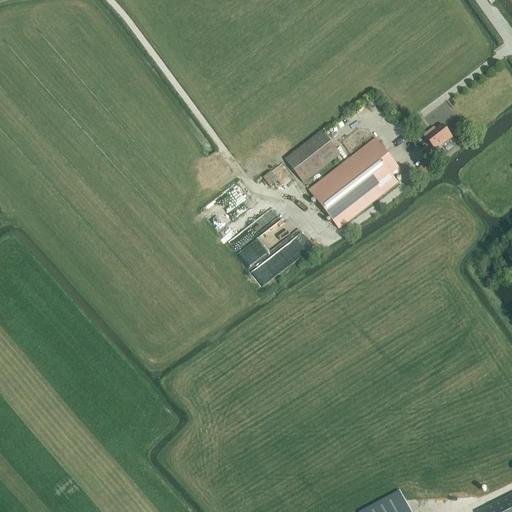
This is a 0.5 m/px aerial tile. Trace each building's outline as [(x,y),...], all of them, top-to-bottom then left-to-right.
[(452,137),(443,125),(432,133),(431,131),(424,137),(435,151),(452,137)] [(341,155),(322,131),(285,160),(304,184),(341,155)] [(376,139),(309,191),(339,229),(398,183),(395,179),(402,174),(376,139)] [(424,177),(433,170),(427,162),(419,169),(424,177)] [(264,177),(272,187),(280,180),(272,171),(264,177)] [(244,245),(262,228),(255,220),(237,237),(244,245)] [(228,232),(230,237),(241,232),(238,227),(228,232)] [(264,262),(252,273),(263,286),(275,276),(264,262)] [(364,511),(410,511),(400,493),(364,511)] [(511,511),(511,494),(478,511),(511,511)]
